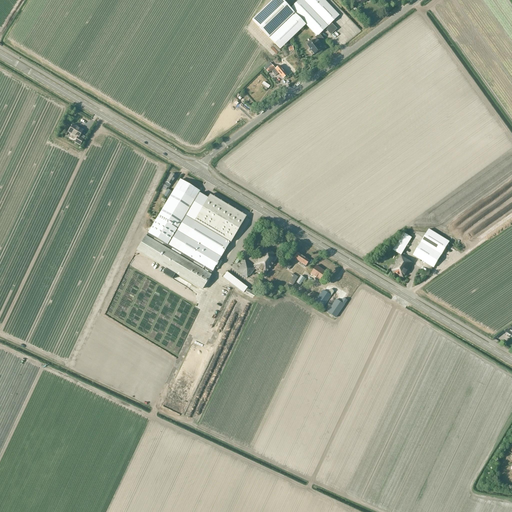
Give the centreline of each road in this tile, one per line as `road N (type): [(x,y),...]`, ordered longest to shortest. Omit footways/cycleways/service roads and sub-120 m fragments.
road 1 (secondary): [(511,361),(197,172)]
road 2 (unclassified): [(197,172),(418,0)]
road 3 (secondary): [(197,172),(0,55)]
